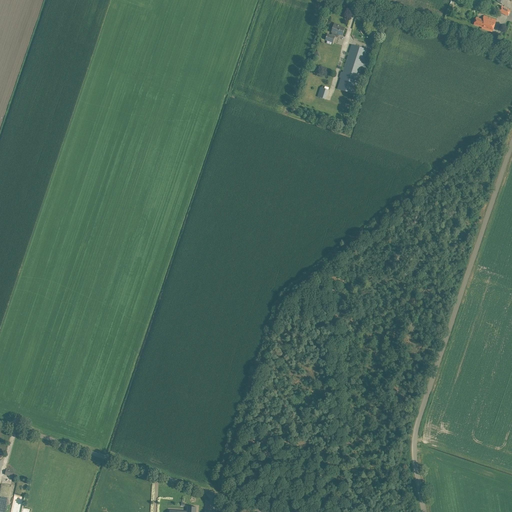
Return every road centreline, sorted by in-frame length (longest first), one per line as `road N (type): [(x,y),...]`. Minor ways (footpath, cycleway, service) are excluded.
road 1 (unclassified): [(424,511),(416,428),(511,146)]
road 2 (track): [(338,511),(332,256)]
road 3 (unclassified): [(215,494),(0,422)]
road 4 (tertiary): [(511,55),(348,0)]
